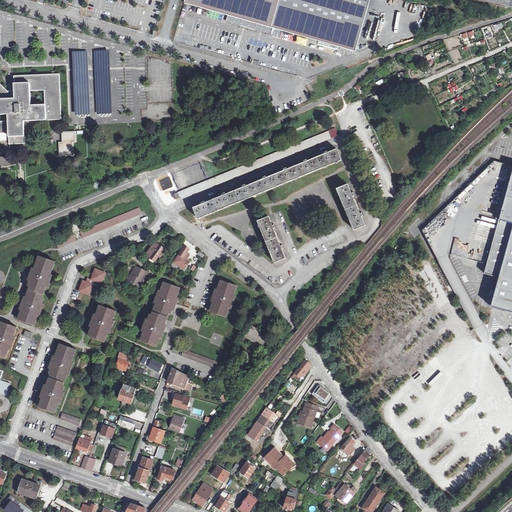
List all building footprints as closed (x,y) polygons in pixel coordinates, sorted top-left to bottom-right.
[(369,0),(184,0),(184,3),(228,15),(237,18),(272,28),(355,51),(369,0)] [(237,18),(228,15),(226,21),(270,34),(272,28),(237,18)] [(110,50),(94,50),(97,113),(112,113),(110,50)] [(88,51),(72,51),(75,114),(91,114),(88,51)] [(0,139),(3,140),(3,133),(10,132),(11,143),(25,142),(24,120),(61,118),(59,74),(14,76),(14,91),(8,91),(1,84),(0,84),(0,139)] [(58,141),(59,155),(73,155),(73,141),(76,141),(76,130),(62,131),(62,141),(58,141)] [(330,130),(179,191),(179,192),(181,196),(182,198),(333,138),(330,130)] [(53,141),(62,141),(61,131),(52,131),(53,141)] [(193,208),(197,219),(342,160),(337,149),(329,153),(328,150),(325,152),(325,153),(323,154),(324,155),(308,161),(307,159),(304,160),(304,161),(303,162),(303,163),(287,170),(286,167),(283,168),(284,169),(282,170),(282,172),(267,178),(266,175),(262,177),(263,177),(262,178),(262,180),(246,186),(245,184),(242,185),(242,186),(241,187),(241,188),(226,195),(225,192),(222,193),(222,194),(220,195),(221,197),(205,203),(204,201),(201,202),(201,203),(199,203),(200,205),(193,208)] [(0,156),(0,165),(11,165),(11,156),(0,156)] [(511,164),(495,160),(477,178),(461,194),(448,206),(447,206),(423,230),(432,248),(488,263),(485,272),(499,276),(494,297),(491,306),(496,307),(511,311),(511,164)] [(337,189),(354,229),(365,224),(362,216),(365,215),(363,212),(362,212),(362,211),(360,211),(354,197),(356,196),(355,193),(354,193),(353,191),(351,192),(348,184),(337,189)] [(139,208),(80,232),(83,238),(141,214),(139,208)] [(258,222),(274,262),(284,258),(282,250),(284,249),(283,246),(282,247),(282,245),(280,246),(274,230),(276,229),(275,226),(274,226),(273,225),(272,226),(268,217),(258,222)] [(73,232),(80,231),(79,222),(71,223),(73,232)] [(58,248),(77,241),(74,235),(56,242),(58,248)] [(155,261),(158,257),(160,253),(163,249),(154,243),(146,255),(155,261)] [(187,260),(190,255),(187,253),(190,249),(185,246),(176,260),(182,264),(181,266),(185,269),(188,265),(185,263),(187,260)] [(39,311),(41,312),(42,308),(40,308),(42,303),(44,298),(42,298),(46,287),(48,282),(49,283),(51,279),(49,278),(51,274),(53,265),(38,259),(35,268),(33,273),(31,272),(30,276),(31,277),(30,281),(29,286),(30,286),(26,297),(24,302),(23,302),(21,305),(23,306),(22,310),(18,320),(34,325),(38,316),(39,311)] [(134,276),(132,275),(131,275),(128,280),(131,281),(130,283),(136,286),(137,284),(141,286),(147,273),(136,266),(133,270),(135,271),(136,272),(134,276)] [(106,272),(95,268),(90,282),(83,279),(79,290),(89,294),(93,284),(97,285),(98,281),(102,282),(106,272)] [(222,280),(218,289),(216,293),(215,293),(214,296),(215,297),(214,301),(210,310),(226,316),(231,303),(233,303),(234,299),(232,299),(237,285),(222,280)] [(162,332),(164,333),(165,329),(163,328),(165,324),(169,313),(171,313),(173,309),(174,304),(176,305),(177,301),(175,301),(177,296),(180,287),(164,281),(161,290),(160,295),(158,294),(157,297),(158,298),(156,303),(153,314),(151,313),(149,318),(147,323),(145,322),(144,326),(146,326),(144,331),(141,340),(157,346),(160,337),(162,332)] [(96,318),(94,317),(93,321),(94,321),(93,326),(89,335),(105,341),(108,332),(110,327),(112,328),(113,324),(111,324),(113,319),(116,310),(100,304),(97,313),(96,318)] [(11,345),(12,345),(14,342),(12,341),(14,337),(17,327),(1,321),(0,324),(0,356),(6,358),(9,349),(11,345)] [(252,326),(246,337),(264,347),(268,339),(255,332),(257,328),(252,326)] [(55,361),(53,360),(51,364),(53,365),(51,369),(50,374),(51,375),(47,386),(46,390),(44,390),(43,394),(44,394),(43,398),(39,407),(55,413),(59,404),(60,400),(62,400),(63,397),(62,396),(63,392),(65,387),(63,386),(67,375),(69,370),(71,371),(72,368),(70,367),(72,362),(77,349),(61,343),(56,356),(55,361)] [(184,349),(182,356),(216,368),(218,362),(184,349)] [(124,370),(125,367),(126,365),(128,366),(130,359),(121,355),(117,367),(124,370)] [(150,359),(149,361),(151,362),(149,365),(148,366),(159,372),(163,365),(150,357),(149,359),(150,359)] [(311,364),(305,359),(295,373),(300,377),(302,374),(304,376),(309,371),(307,369),(311,364)] [(187,380),(188,380),(189,379),(194,381),(194,380),(190,377),(174,368),(169,382),(184,388),(187,380)] [(0,392),(7,394),(11,384),(0,380),(0,392)] [(132,404),(137,389),(125,384),(120,399),(123,401),(123,405),(127,406),(128,403),(132,404)] [(312,394),(323,402),(330,393),(319,385),(312,394)] [(191,397),(174,392),(172,398),(175,399),(176,399),(175,405),(188,409),(189,406),(190,407),(191,406),(192,403),(191,402),(190,401),(191,397)] [(318,406),(307,403),(303,414),(302,414),(299,424),(312,428),(317,410),(318,406)] [(259,420),(271,429),(282,413),(278,411),(277,414),(267,408),(261,417),(259,420)] [(106,411),(101,409),(97,420),(103,422),(106,411)] [(63,413),(61,419),(79,426),(82,420),(63,413)] [(259,420),(261,417),(259,415),(254,424),(255,425),(249,434),(262,443),(271,429),(259,420)] [(175,416),(171,429),(180,432),(185,419),(175,416)] [(103,429),(102,433),(113,438),(118,424),(107,420),(103,429)] [(134,430),(136,425),(120,420),(118,425),(118,426),(134,431),(134,430)] [(343,432),(335,425),(332,428),(333,430),(330,432),(329,431),(319,443),(327,450),(343,432)] [(77,434),(58,427),(53,440),(72,446),(77,434)] [(162,442),(166,431),(165,430),(155,427),(151,439),(162,442)] [(82,434),(76,450),(78,451),(79,448),(92,453),(94,446),(91,444),(91,442),(85,440),(86,436),(82,434)] [(351,438),(342,448),(350,455),(355,448),(351,445),(355,441),(351,438)] [(276,446),(275,448),(283,456),(284,455),(276,446)] [(160,447),(156,456),(156,457),(163,459),(166,449),(160,447)] [(360,470),(361,471),(366,465),(363,463),(372,452),(368,447),(364,451),(365,452),(359,459),(358,459),(354,464),(361,469),(360,470)] [(286,453),(284,455),(283,456),(275,448),(265,457),(275,468),(277,467),(284,474),(296,463),(286,453)] [(115,449),(111,461),(124,465),(128,453),(115,449)] [(90,457),(86,469),(92,471),(96,459),(90,457)] [(154,462),(148,459),(144,458),(136,479),(146,483),(154,462)] [(178,458),(175,466),(180,468),(183,460),(178,458)] [(249,460),(240,472),(249,478),(257,466),(249,460)] [(237,463),(232,469),(236,472),(240,465),(237,463)] [(177,469),(163,464),(158,478),(164,481),(166,477),(174,479),(177,469)] [(222,469),(222,468),(218,466),(213,474),(224,481),(229,474),(228,473),(222,469)] [(272,485),(271,486),(277,489),(281,483),(275,479),(272,485)] [(25,480),(20,491),(36,497),(41,485),(25,480)] [(204,483),(194,500),(203,505),(214,489),(204,483)] [(357,490),(353,487),(352,489),(346,484),(337,495),(347,503),(357,490)] [(311,487),(308,490),(316,496),(318,493),(311,487)] [(375,492),(370,498),(378,503),(385,493),(377,487),(374,491),(375,492)] [(290,489),(285,507),(290,509),(290,511),(294,511),(297,499),(296,498),(296,497),(301,498),(303,495),(297,493),(298,492),(290,489)] [(245,498),(238,509),(242,511),(243,511),(245,510),(247,511),(248,511),(257,500),(249,495),(246,499),(245,498)] [(227,500),(225,499),(222,497),(217,506),(226,511),(231,504),(231,503),(227,500)] [(368,511),(372,511),(378,503),(370,498),(366,505),(365,504),(362,508),(368,511)]
